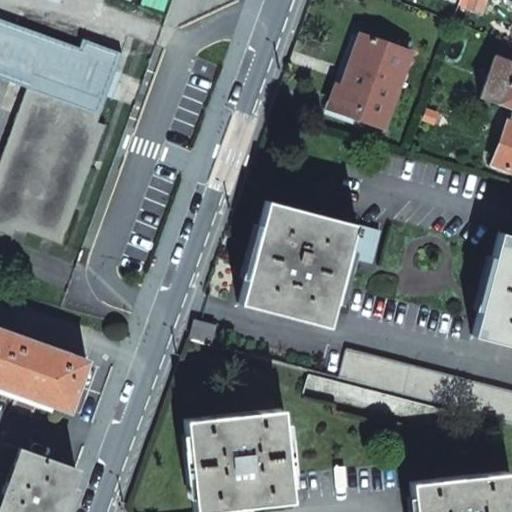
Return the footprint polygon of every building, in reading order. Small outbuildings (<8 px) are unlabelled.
[(96,123),(121,53),(82,40),(79,48),(0,19),(0,78),(26,87),(0,158),(0,232),(11,237),(14,229),(60,245),(105,125),(96,123)] [(333,85),(325,107),(381,127),(408,52),(358,35),(339,87),(333,85)] [(511,63),(494,57),(478,97),(511,109),(511,63)] [(511,109),(491,164),(511,171),(511,109)] [(264,200),(237,303),(326,326),(345,257),(369,263),(378,231),(264,200)] [(511,235),(497,232),(470,335),(511,345),(511,235)] [(194,321),(189,338),(210,343),(213,326),(194,321)] [(0,386),(68,411),(86,360),(0,329),(0,386)] [(511,391),(344,348),(337,375),(511,420),(511,391)] [(289,500),(280,408),(182,419),(192,511),(218,509),(218,504),(263,498),(263,504),(289,500)] [(59,511),(61,508),(75,468),(0,441),(0,473),(7,476),(0,497),(0,511),(59,511)] [(509,511),(506,471),(408,482),(411,511),(509,511)]
